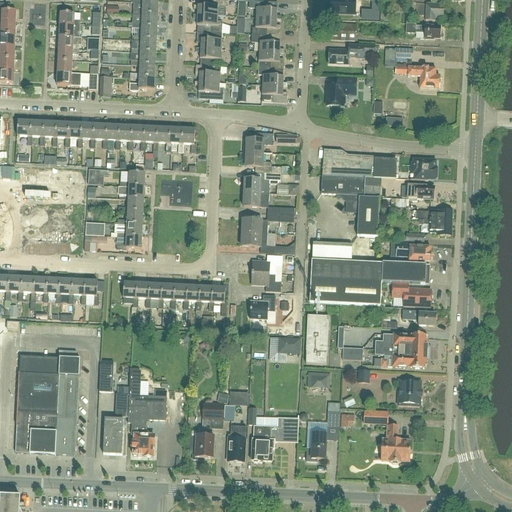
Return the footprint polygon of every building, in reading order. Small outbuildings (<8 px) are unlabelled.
[(340,0),(341,0),(335,0),(332,0),(332,1),(330,3),(330,7),(332,9),(331,15),(355,16),(355,0),(340,0)] [(194,7),(194,11),(195,11),(198,11),(198,17),(197,17),(219,19),(219,18),(218,18),(218,9),(219,10),(219,9),(226,9),(227,2),(213,1),(198,1),(198,7),(194,7)] [(158,16),(158,4),(143,3),(143,5),(142,13),(134,13),(133,13),(133,17),(142,18),(142,15),(158,16)] [(277,21),(277,22),(281,22),(281,18),(280,18),(276,18),(276,12),(277,12),(278,5),(250,3),(249,10),(256,11),(257,11),(256,20),(277,21)] [(2,24),(16,25),(16,13),(11,12),(11,6),(0,5),(0,12),(2,13),(2,19),(0,19),(0,24),(2,24)] [(426,7),(417,6),(416,14),(416,18),(426,18),(426,23),(435,24),(435,21),(443,21),(443,7),(427,6),(426,7)] [(362,13),(362,22),(379,22),(379,13),(362,13)] [(60,27),(80,28),(80,23),(74,22),(75,15),(60,15),(60,27)] [(92,29),(100,29),(101,15),(93,15),(92,29)] [(158,16),(142,15),(142,18),(142,26),(133,26),(133,25),(132,30),(141,31),(142,28),(157,29),(158,16)] [(197,17),(193,17),(193,21),(194,21),(194,20),(198,20),(197,27),(198,27),(197,34),(211,35),(222,35),(222,26),(220,23),(218,23),(218,19),(219,19),(197,17)] [(276,22),(277,22),(277,21),(256,20),(256,21),(256,30),(252,29),(251,37),(266,38),(280,38),(280,27),(280,28),(276,27),(276,22)] [(15,37),(16,25),(2,24),(1,36),(15,37)] [(356,44),(356,27),(331,26),(331,43),(356,44)] [(442,40),(442,34),(441,34),(441,30),(416,28),(416,27),(407,26),(406,35),(415,36),(416,35),(425,35),(424,42),(434,42),(434,41),(440,41),(441,40),(442,40)] [(80,34),(80,28),(60,27),(59,39),(73,40),(74,33),(80,34)] [(157,41),(157,29),(142,28),(141,31),(141,39),(133,38),(132,38),(132,43),(141,43),(141,41),(157,41)] [(100,38),(100,29),(92,29),(92,37),(100,38)] [(197,34),(197,45),(197,44),(202,44),(201,51),(200,50),(200,51),(222,52),(221,52),(221,43),(222,43),(222,42),(222,35),(211,35),(197,34)] [(0,36),(0,48),(15,49),(15,37),(1,36),(0,36)] [(279,45),(280,38),(266,38),(251,37),(251,44),(259,44),(259,45),(260,45),(260,54),(259,54),(280,55),(280,56),(284,56),(284,52),(283,52),(279,52),(280,46),(280,45),(279,45)] [(73,47),(73,40),(59,39),(59,51),(79,52),(79,47),(73,47)] [(156,54),(157,41),(141,41),(141,43),(141,51),(132,51),(131,55),(140,56),(140,53),(156,54)] [(91,53),(99,53),(99,45),(92,44),(91,53)] [(375,57),(375,49),(349,47),(348,53),(330,52),(329,66),(349,67),(349,60),(363,61),(363,56),(375,57)] [(14,61),(15,49),(0,48),(0,53),(1,53),(0,60),(14,61)] [(196,50),(196,54),(197,54),(201,54),(201,60),(200,60),(200,61),(201,61),(200,68),(209,68),(214,68),(214,62),(221,62),(221,61),(220,61),(221,53),(222,53),(222,52),(200,51),(200,50),(196,50)] [(79,57),(79,52),(59,51),(58,63),(72,64),(73,57),(79,57)] [(422,70),(412,70),(413,53),(397,52),(395,76),(408,76),(408,78),(421,79),(420,91),(439,92),(440,78),(436,78),(436,71),(428,71),(428,70),(422,70)] [(99,62),(99,53),(91,53),(91,61),(99,62)] [(140,68),(140,66),(155,67),(156,54),(140,53),(140,56),(131,55),(131,68),(140,68)] [(279,56),(280,56),(280,55),(259,54),(259,55),(260,55),(259,63),(258,63),(258,71),(270,71),(283,72),(283,61),(283,62),(279,61),(279,56)] [(0,66),(0,72),(14,73),(14,61),(0,60),(0,66)] [(72,76),(72,64),(58,63),(58,75),(72,76)] [(155,79),(155,67),(140,66),(140,68),(139,76),(131,76),(130,76),(130,81),(139,81),(139,79),(155,79)] [(90,77),(98,77),(98,69),(91,68),(90,77)] [(196,68),(195,78),(196,78),(200,78),(199,84),(220,85),(219,85),(219,76),(220,76),(220,75),(220,69),(214,68),(209,68),(200,68),(196,68)] [(101,71),(101,78),(109,79),(110,71),(101,71)] [(283,79),(283,72),(270,71),(258,71),(258,78),(262,78),(263,78),(263,87),(262,87),(283,88),(283,89),(287,89),(287,85),(283,85),(283,79),(284,79),(283,79)] [(0,85),(13,85),(14,73),(0,72),(0,85)] [(80,76),(72,76),(58,75),(57,88),(80,89),(80,76)] [(80,76),(80,89),(90,89),(90,85),(90,77),(80,76)] [(98,77),(90,77),(90,85),(90,89),(89,92),(97,93),(98,77)] [(154,92),(155,79),(139,79),(139,81),(139,86),(130,86),(130,93),(139,94),(139,92),(154,92)] [(354,95),(354,81),(338,81),(338,87),(328,87),(327,108),(338,108),(338,106),(343,107),(343,106),(345,105),(345,100),(343,99),(344,97),(347,95),(354,95)] [(195,84),(195,88),(195,87),(199,88),(199,93),(198,93),(198,94),(199,94),(198,101),(209,102),(223,102),(223,95),(224,91),(219,91),(219,86),(220,86),(220,85),(199,84),(195,84)] [(101,87),(100,100),(110,100),(111,88),(101,87)] [(282,89),(283,89),(283,88),(262,87),(262,88),(263,88),(262,97),(262,98),(262,104),(261,104),(286,106),(287,95),(286,95),(282,95),(282,89)] [(382,116),(383,104),(374,104),(373,116),(382,116)] [(396,129),(397,121),(387,120),(386,128),(396,129)] [(30,139),(31,123),(18,123),(17,138),(28,139),(28,147),(27,147),(27,148),(32,148),(33,139),(30,139)] [(43,140),(43,124),(31,123),(30,139),(33,139),(41,139),(40,148),(45,149),(45,140),(43,140)] [(55,140),(56,125),(43,124),(43,140),(45,140),(53,140),(53,148),(53,149),(57,149),(58,140),(55,140)] [(68,141),(69,125),(56,125),(55,140),(58,140),(66,141),(65,149),(65,150),(70,150),(70,141),(68,141)] [(81,141),(81,126),(69,125),(68,141),(70,141),(78,141),(78,150),(83,151),(83,142),(81,141)] [(93,142),(94,127),(81,126),(81,141),(83,142),(91,142),(91,150),(90,150),(90,151),(95,151),(96,142),(93,142)] [(106,143),(106,127),(94,127),(93,142),(96,142),(104,143),(103,151),(108,152),(108,143),(106,143)] [(118,143),(119,128),(106,127),(106,143),(108,143),(116,143),(116,151),(116,152),(120,152),(121,143),(118,143)] [(131,144),(132,128),(119,128),(118,143),(121,143),(129,144),(128,152),(128,153),(133,153),(133,144),(131,144)] [(144,144),(144,129),(132,128),(131,144),(133,144),(141,144),(141,153),(146,154),(146,145),(144,144)] [(156,145),(157,130),(144,129),(144,144),(146,145),(154,145),(154,153),(153,153),(153,158),(158,159),(158,154),(159,145),(156,145)] [(169,146),(170,130),(157,130),(156,145),(159,145),(167,146),(166,154),(166,155),(171,155),(171,146),(169,146)] [(181,146),(182,131),(170,130),(169,146),(171,146),(179,146),(179,155),(183,155),(184,146),(181,146)] [(181,146),(184,146),(192,147),(191,155),(191,156),(196,156),(196,147),(194,146),(195,132),(182,131),(181,146)] [(246,155),(245,155),(263,156),(263,147),(272,148),(273,137),(257,136),(257,142),(247,141),(247,142),(244,142),(244,149),(246,149),(246,155)] [(297,146),(297,138),(286,137),(286,146),(297,146)] [(396,182),(396,171),(397,162),(376,161),(376,159),(342,157),(342,153),(324,152),(322,178),(396,182)] [(256,169),(255,175),(271,176),(271,169),(271,165),(262,164),(263,156),(245,155),(245,156),(246,156),(246,161),(243,160),(243,168),(245,168),(256,169)] [(44,158),(44,166),(56,167),(56,160),(57,159),(44,158)] [(153,162),(145,161),(145,172),(152,172),(153,162)] [(434,180),(434,179),(435,177),(435,175),(434,173),(435,164),(417,163),(417,164),(412,166),(412,170),(416,174),(416,183),(425,183),(426,180),(434,180)] [(282,169),(271,169),(271,176),(288,177),(289,169),(282,169)] [(98,188),(99,178),(109,179),(109,174),(89,172),(88,187),(98,188)] [(129,187),(144,188),(145,175),(130,174),(121,174),(120,184),(120,189),(129,190),(129,187)] [(322,179),(321,196),(338,197),(340,199),(343,199),(343,202),(344,206),(353,206),(353,204),(357,204),(355,240),(376,241),(378,199),(364,198),(365,181),(322,179)] [(245,181),(244,195),(260,196),(269,196),(269,189),(270,183),(261,182),(245,181)] [(364,198),(378,199),(380,199),(381,182),(365,181),(364,198)] [(120,189),(119,202),(128,202),(128,200),(144,201),(144,188),(129,187),(129,190),(120,189)] [(277,187),(276,195),(288,195),(288,187),(277,187)] [(299,188),(292,187),(289,190),(289,197),(299,197),(299,188)] [(434,201),(435,195),(433,194),(434,189),(406,188),(406,201),(433,202),(433,200),(434,201)] [(244,195),(243,209),(259,210),(268,210),(269,203),(269,196),(260,196),(244,195)] [(143,213),(144,201),(128,200),(128,202),(128,210),(119,210),(118,214),(127,215),(128,212),(143,213)] [(408,201),(391,201),(391,209),(408,209),(408,201)] [(142,226),(143,213),(128,212),(127,215),(127,223),(119,222),(118,222),(118,227),(127,227),(127,225),(142,226)] [(420,224),(451,226),(452,213),(432,212),(431,214),(416,213),(416,221),(420,222),(420,224)] [(297,225),(297,218),(279,217),(279,225),(294,225),(297,225)] [(242,235),(261,236),(262,229),(267,230),(268,223),(262,223),(262,222),(243,221),(242,235)] [(451,238),(451,226),(420,224),(420,227),(429,227),(429,234),(437,234),(437,238),(451,238)] [(86,232),(90,233),(90,235),(98,235),(99,226),(86,225),(86,232)] [(116,227),(116,235),(117,235),(117,239),(126,240),(126,238),(142,238),(142,226),(127,225),(127,227),(118,227),(116,227)] [(25,244),(25,245),(26,245),(36,246),(37,228),(27,227),(26,227),(26,228),(25,244)] [(37,228),(36,246),(46,246),(47,228),(37,228)] [(47,228),(46,246),(56,247),(57,229),(47,228)] [(57,229),(56,247),(67,247),(67,229),(57,229)] [(67,229),(67,247),(76,248),(77,248),(77,247),(78,231),(78,230),(77,230),(67,229)] [(261,243),(261,236),(242,235),(241,249),(260,250),(260,249),(266,250),(267,243),(261,243)] [(399,238),(399,244),(424,245),(424,236),(406,235),(406,238),(399,238)] [(141,251),(142,238),(126,238),(126,240),(117,239),(117,247),(117,252),(126,253),(126,251),(141,251)] [(410,248),(410,245),(395,244),(395,256),(409,257),(409,264),(418,265),(418,263),(430,264),(430,263),(432,262),(432,257),(431,255),(430,255),(430,249),(410,248)] [(292,258),(292,256),(293,250),(277,249),(277,257),(292,258)] [(252,276),(276,277),(276,269),(282,269),(283,259),(267,258),(267,264),(253,264),(252,274),(252,276)] [(312,262),(311,282),(381,285),(381,284),(382,284),(393,284),(393,285),(405,286),(425,287),(426,267),(312,262)] [(275,285),(276,277),(252,276),(251,277),(252,277),(251,288),(266,288),(266,294),(281,295),(281,285),(275,285)] [(9,294),(10,278),(0,277),(0,293),(6,294),(6,302),(5,310),(10,311),(11,294),(9,294)] [(21,295),(22,279),(10,278),(9,294),(11,294),(19,295),(18,303),(18,304),(23,304),(24,295),(21,295)] [(34,296),(35,280),(22,279),(21,295),(24,295),(31,296),(31,304),(30,312),(35,313),(35,305),(36,296),(34,296)] [(46,296),(47,280),(35,280),(34,296),(36,296),(44,296),(44,304),(43,304),(43,305),(48,305),(49,296),(46,296)] [(59,297),(60,281),(47,280),(46,296),(49,296),(57,297),(56,305),(56,306),(61,306),(61,297),(59,297)] [(71,298),(72,282),(60,281),(59,297),(61,297),(69,298),(69,306),(68,306),(73,307),(74,298),(71,298)] [(84,298),(85,282),(72,282),(71,298),(74,298),(82,298),(81,306),(81,307),(86,307),(87,298),(84,298)] [(84,298),(87,298),(94,299),(94,307),(93,307),(93,308),(99,308),(99,298),(97,298),(97,293),(98,283),(85,282),(84,298)] [(380,308),(381,285),(311,282),(310,305),(380,308)] [(136,301),(137,285),(124,285),(123,300),(134,301),(133,309),(133,310),(138,310),(138,301),(136,301)] [(149,302),(150,286),(137,285),(136,301),(138,301),(146,302),(146,310),(146,311),(151,311),(151,302),(149,302)] [(404,291),(405,286),(393,285),(392,300),(394,300),(403,301),(403,309),(430,310),(431,293),(404,291)] [(161,302),(162,287),(150,286),(149,302),(151,302),(159,302),(158,311),(158,310),(158,311),(163,312),(163,303),(161,302)] [(174,303),(175,287),(162,287),(161,302),(163,303),(171,303),(171,312),(176,312),(176,303),(174,303)] [(183,313),(188,313),(189,304),(186,304),(187,288),(175,287),(174,303),(176,303),(184,304),(184,312),(183,312),(183,313)] [(199,304),(200,289),(187,288),(186,304),(189,304),(197,304),(196,313),(201,314),(201,304),(199,304)] [(211,305),(212,289),(200,289),(199,304),(201,304),(209,305),(209,313),(209,314),(213,314),(214,305),(211,305)] [(211,305),(214,305),(222,306),(221,314),(221,315),(226,315),(227,305),(224,305),(225,290),(212,289),(211,305)] [(275,314),(276,299),(263,298),(263,305),(251,304),(250,321),(267,322),(268,314),(275,314)] [(394,300),(393,308),(403,309),(403,301),(394,300)] [(151,302),(151,311),(158,311),(158,310),(158,311),(159,302),(151,302)] [(403,311),(403,321),(418,322),(418,328),(435,329),(435,316),(419,316),(419,312),(403,311)] [(326,354),(327,354),(329,320),(307,319),(306,353),(307,353),(306,366),(326,367),(326,354)] [(190,341),(184,336),(181,340),(186,345),(190,341)] [(429,338),(394,337),(394,338),(383,337),(383,344),(375,344),(375,357),(393,358),(392,369),(427,371),(427,368),(426,367),(426,360),(428,359),(428,350),(427,348),(427,347),(431,347),(431,341),(428,341),(429,338)] [(300,341),(278,340),(277,356),(300,357),(300,341)] [(16,450),(15,455),(39,456),(75,458),(80,361),(76,361),(77,354),(59,353),(59,360),(25,358),(20,358),(20,363),(19,375),(18,398),(16,428),(17,428),(16,450)] [(113,394),(114,367),(100,367),(99,394),(113,394)] [(147,422),(165,423),(166,399),(166,393),(153,392),(153,398),(140,397),(141,375),(141,373),(139,372),(137,371),(130,371),(128,425),(132,426),(131,437),(134,437),(134,444),(131,444),(130,450),(134,450),(134,455),(133,455),(133,458),(137,458),(144,458),(153,459),(154,448),(154,437),(149,437),(149,434),(146,434),(147,422)] [(370,386),(370,373),(358,372),(357,385),(370,386)] [(309,376),(308,389),(329,390),(330,377),(309,376)] [(413,383),(413,382),(407,381),(407,383),(399,383),(398,407),(420,408),(420,399),(422,399),(422,393),(420,393),(421,384),(413,383)] [(221,396),(219,404),(227,406),(228,398),(221,396)] [(231,396),(230,408),(239,408),(240,396),(231,396)] [(223,423),(223,422),(224,409),(224,407),(204,406),(203,421),(204,421),(203,437),(196,437),(196,439),(189,439),(188,451),(194,452),(193,462),(203,462),(203,460),(213,460),(214,438),(210,438),(210,430),(223,431),(223,423)] [(223,422),(223,423),(235,423),(235,409),(224,409),(223,422)] [(387,426),(388,414),(364,413),(363,426),(386,427),(387,426)] [(327,430),(338,431),(339,415),(328,414),(327,430)] [(113,457),(114,421),(105,420),(103,457),(113,457)] [(278,430),(264,429),(264,442),(263,463),(272,463),(273,452),(275,452),(275,443),(298,444),(299,421),(278,420),(278,430)] [(114,421),(113,457),(122,457),(124,421),(114,421)] [(398,442),(398,428),(387,428),(387,442),(382,441),(381,463),(390,463),(390,464),(392,465),(393,466),(398,466),(399,465),(401,465),(401,464),(410,464),(411,443),(398,442)] [(238,432),(238,430),(234,429),(234,432),(229,432),(229,437),(228,437),(227,454),(229,454),(229,464),(243,464),(244,455),(245,455),(245,441),(240,441),(241,432),(238,432)] [(261,463),(263,463),(264,442),(264,429),(254,429),(254,442),(253,442),(252,463),(261,463)] [(325,462),(327,437),(312,436),(311,451),(307,451),(306,461),(307,461),(307,464),(317,464),(317,461),(325,462)] [(0,498),(0,511),(19,511),(20,511),(21,499),(1,498),(0,498)]
